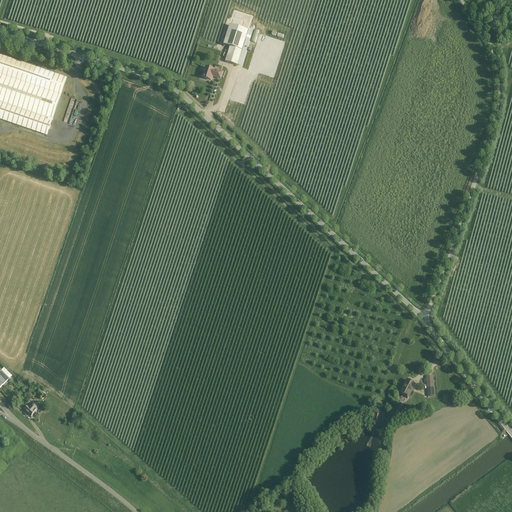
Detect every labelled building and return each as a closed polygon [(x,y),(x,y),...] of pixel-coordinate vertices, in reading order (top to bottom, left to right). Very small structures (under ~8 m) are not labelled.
[(237,65),(248,31),(229,25),(223,45),(230,47),(225,62),(237,65)] [(281,42),(257,34),(247,68),(270,76),(281,42)] [(67,78),(0,54),(0,118),(47,135),(67,78)] [(222,72),(205,67),(202,78),(210,80),(212,76),(220,79),(222,72)] [(71,98),(64,122),(71,123),(75,109),(80,110),(82,101),(71,98)] [(0,387),(9,379),(1,371),(0,371),(0,387)] [(434,388),(433,376),(426,377),(427,389),(434,388)] [(414,384),(407,380),(400,393),(407,397),(414,384)] [(39,406),(37,405),(35,405),(33,403),(29,408),(27,406),(24,410),(31,417),(39,409),(38,408),(39,406)] [(381,415),(373,414),(372,422),(380,424),(381,415)]
